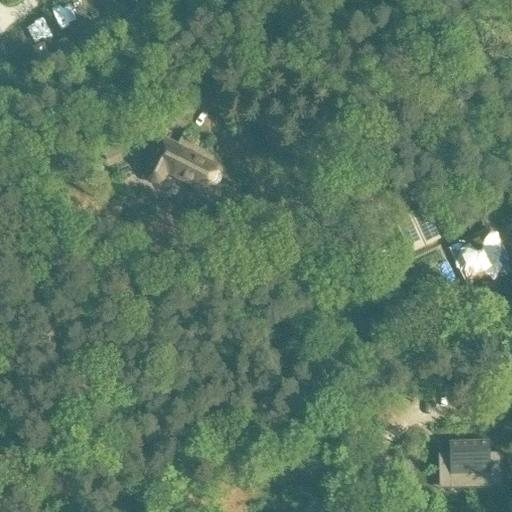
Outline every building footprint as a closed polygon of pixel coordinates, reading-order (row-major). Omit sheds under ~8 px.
[(119,139),(112,142),(97,148),(103,164),(126,155),(119,139)] [(218,175),(218,174),(223,165),(221,165),(191,150),(190,153),(163,139),(144,177),(145,180),(147,183),(149,185),(152,187),(156,188),(159,187),(162,186),(168,175),(208,195),(211,189),(212,189),(213,189),(214,189),(215,189),(215,188),(216,188),(217,188),(218,187),(219,187),(219,186),(220,185),(220,184),(221,184),(221,183),(221,182),(221,181),(221,180),(221,179),(221,178),(220,177),(220,176),(219,176),(219,175),(218,175)] [(440,239),(425,206),(395,220),(410,253),(440,239)] [(457,248),(471,281),(491,272),(494,279),(509,272),(497,244),(499,243),(494,232),(457,248)] [(469,446),(469,474),(469,480),(491,480),(491,445),(469,446)] [(450,474),(469,474),(469,446),(450,446),(450,474)]
